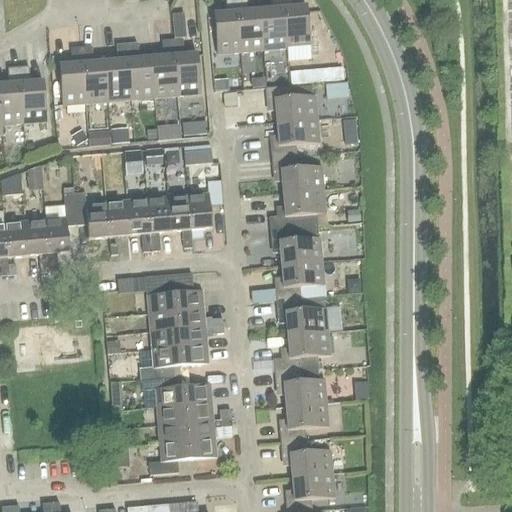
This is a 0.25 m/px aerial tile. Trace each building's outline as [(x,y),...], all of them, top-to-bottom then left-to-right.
[(240,55),(235,0),(224,0),(226,16),(213,17),(216,57),(240,55)] [(235,0),(240,55),(263,53),(259,13),(247,14),(246,0),(235,0)] [(259,13),(263,53),(286,51),(281,0),(270,0),(271,12),(259,13)] [(281,0),(286,51),(309,49),(306,9),(293,10),(291,0),(281,0)] [(182,42),(172,43),(177,99),(200,97),(197,57),(183,58),(182,42)] [(177,99),(172,43),(161,44),(162,59),(150,60),(154,101),(177,99)] [(137,46),(126,47),(131,103),(154,101),(150,60),(138,61),(137,46)] [(131,103),(126,47),(116,48),(117,63),(105,64),(108,105),(131,103)] [(91,49),(81,50),(85,106),(108,105),(105,64),(93,65),(91,49)] [(85,106),(81,50),(70,51),(71,67),(58,68),(62,108),(85,106)] [(18,70),(23,126),(46,124),(43,84),(30,85),(28,69),(18,70)] [(23,126),(18,70),(7,71),(8,87),(0,87),(0,120),(1,128),(23,126)] [(289,74),(290,87),(343,83),(342,70),(289,74)] [(250,81),(251,91),(265,89),(264,80),(250,81)] [(228,81),(214,82),(215,94),(228,92),(228,81)] [(276,127),(317,123),(314,99),(313,99),(312,89),(290,91),(290,89),(265,91),(266,105),(270,105),(271,114),(275,114),(276,127)] [(235,95),(222,96),(224,109),(237,108),(235,95)] [(357,146),(355,122),(342,123),(344,147),(357,146)] [(181,125),(182,138),(206,136),(205,123),(181,125)] [(270,149),(271,162),(296,160),(295,148),(319,146),(317,123),(276,127),(277,138),(273,139),(274,149),(270,149)] [(156,129),(157,143),(180,141),(179,127),(156,129)] [(110,132),(111,146),(128,145),(127,130),(110,132)] [(156,140),(155,131),(146,132),(147,141),(156,140)] [(76,148),(87,142),(81,132),(70,138),(76,148)] [(87,135),(88,149),(109,148),(109,134),(87,135)] [(128,154),(123,154),(125,178),(142,176),(141,168),(140,153),(128,154)] [(161,153),(144,154),(145,167),(162,166),(161,153)] [(177,153),(165,154),(165,156),(165,163),(166,167),(179,166),(178,153),(177,153)] [(184,169),(212,166),(211,153),(183,156),(184,169)] [(296,160),(271,162),(272,175),(276,175),(277,185),(281,184),(282,197),(323,193),(321,170),(297,172),(296,160)] [(21,197),(20,176),(0,183),(0,184),(1,198),(21,197)] [(268,221),(269,234),(317,229),(316,217),(325,217),(323,193),(282,197),(283,209),(279,210),(280,220),(268,221)] [(65,221),(44,223),(49,275),(58,274),(56,257),(68,256),(66,229),(77,229),(74,196),(63,197),(65,221)] [(74,196),(77,229),(86,228),(88,242),(109,241),(106,205),(85,207),(84,196),(74,196)] [(218,196),(187,198),(190,234),(211,232),(209,208),(219,207),(218,196)] [(190,234),(187,198),(167,200),(169,235),(181,234),(183,252),(191,251),(190,234)] [(157,236),(169,235),(167,200),(147,202),(151,255),(159,254),(157,236)] [(147,202),(126,204),(129,239),(142,238),(143,256),(151,255),(147,202)] [(109,241),(129,239),(126,204),(106,205),(109,241)] [(359,212),(346,213),(347,225),(360,224),(359,212)] [(325,217),(316,217),(317,229),(326,229),(325,217)] [(24,224),(27,259),(38,258),(40,276),(49,275),(44,223),(24,224)] [(24,224),(4,226),(7,261),(27,259),(24,224)] [(279,256),(280,268),(321,264),(319,241),(318,241),(317,229),(269,234),(270,247),(274,247),(275,256),(279,256)] [(117,247),(109,247),(110,259),(118,258),(117,247)] [(274,291),(276,304),(301,302),(300,290),(323,288),(321,264),(280,268),(282,281),(277,281),(278,291),(274,291)] [(8,279),(7,267),(0,267),(0,273),(0,279),(8,279)] [(15,267),(7,267),(8,279),(16,278),(15,267)] [(346,282),(347,295),(360,295),(360,281),(346,282)] [(146,300),(147,317),(203,312),(202,295),(202,293),(145,299),(145,300),(146,300)] [(301,302),(276,304),(277,317),(281,317),(282,327),(286,327),(287,339),(328,335),(326,312),(325,312),(324,300),(301,302)] [(203,312),(147,317),(149,335),(222,329),(222,321),(211,322),(211,323),(204,323),(203,312)] [(223,336),(222,329),(149,335),(151,353),(206,348),(205,337),(212,336),(212,337),(223,336)] [(273,362),(274,375),(299,373),(298,361),(330,359),(328,335),(287,339),(288,351),(284,352),(284,361),(273,362)] [(119,342),(105,344),(106,356),(120,355),(119,342)] [(206,348),(151,353),(152,373),(151,373),(152,374),(139,376),(139,383),(160,381),(180,380),(179,369),(209,367),(209,366),(208,366),(206,348)] [(284,398),(285,410),(326,406),(324,383),(300,385),(299,373),(274,375),(275,388),(279,388),(280,398),(284,398)] [(180,380),(160,381),(139,383),(140,391),(151,390),(151,393),(153,393),(153,394),(154,394),(156,411),(211,406),(210,389),(210,387),(181,390),(180,380)] [(122,384),(110,385),(111,399),(123,398),(122,384)] [(211,406),(156,411),(157,429),(213,424),(211,406)] [(279,433),(280,446),(305,444),(304,432),(328,430),(326,406),(285,410),(286,422),(282,423),(283,433),(279,433)] [(219,423),(231,422),(230,413),(218,414),(219,423)] [(219,423),(213,424),(157,429),(159,447),(214,442),(213,431),(231,430),(231,422),(219,423)] [(214,442),(159,447),(160,464),(159,464),(159,465),(148,466),(149,479),(178,476),(177,464),(217,461),(217,459),(216,460),(214,442)] [(305,444),(280,446),(281,459),(285,459),(286,469),(290,469),(291,481),(332,477),(330,454),(322,454),(321,442),(305,444)] [(127,449),(114,450),(115,469),(129,468),(127,449)] [(332,477),(291,481),(292,493),(284,494),(285,511),(311,511),(311,503),(334,501),(332,477)]
